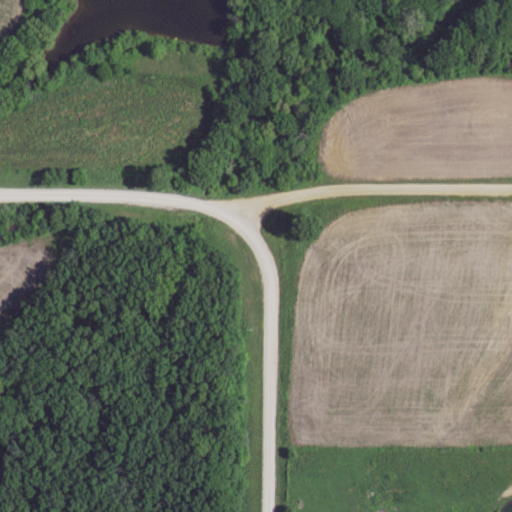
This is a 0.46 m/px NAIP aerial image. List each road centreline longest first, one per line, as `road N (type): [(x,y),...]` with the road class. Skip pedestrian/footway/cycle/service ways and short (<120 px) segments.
road 1 (residential): [(511,191),(297,193),(239,210),(163,198),(0,194)]
road 2 (residential): [(268,511),(273,283),(239,210)]
